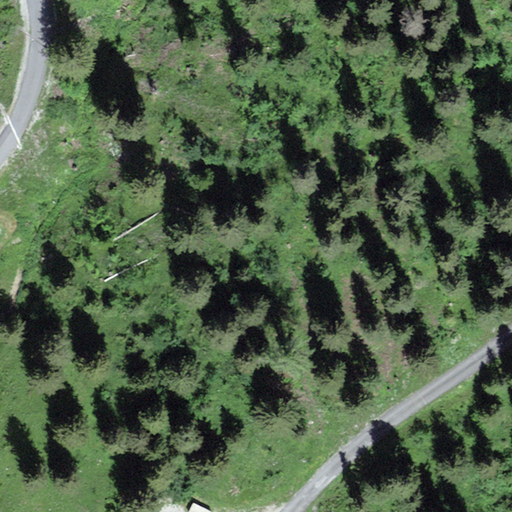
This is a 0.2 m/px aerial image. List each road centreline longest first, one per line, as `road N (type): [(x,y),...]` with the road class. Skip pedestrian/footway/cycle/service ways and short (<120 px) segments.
road 1 (unclassified): [(295,511),(396,416),(511,338)]
road 2 (unclassified): [(0,162),(39,70),(37,0)]
